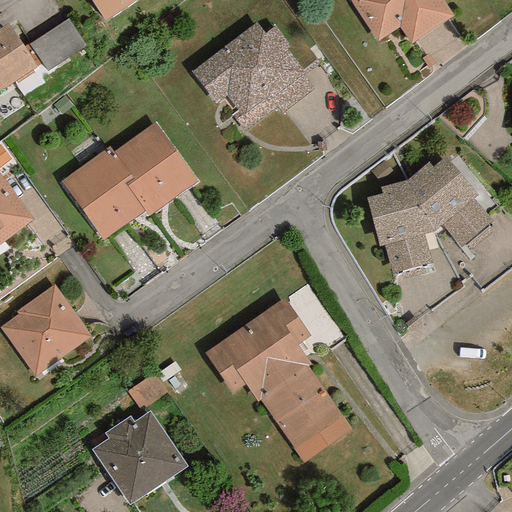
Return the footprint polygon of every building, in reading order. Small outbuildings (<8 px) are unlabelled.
[(88,0),(110,32),(156,0),(88,0)] [(352,0),(346,5),(377,51),(401,35),(411,49),(451,22),(437,1),(438,0),(352,0)] [(32,39),(48,69),(87,48),(72,19),(32,39)] [(6,32),(0,36),(0,103),(38,77),(6,32)] [(254,33),(190,76),(215,113),(226,106),(246,135),(275,115),(282,125),(319,99),(274,33),(260,42),(254,33)] [(151,124),(59,188),(101,248),(194,184),(151,124)] [(381,204),(365,207),(375,255),(388,253),(394,280),(433,272),(427,244),(441,233),(458,254),(487,230),(470,209),(481,201),(451,164),(431,180),(427,167),(406,189),(379,194),(381,204)] [(0,182),(0,247),(31,225),(0,182)] [(53,292),(0,328),(0,337),(32,384),(89,344),(53,292)] [(282,308),(203,360),(228,397),(245,386),(301,470),(350,436),(293,350),(305,342),(282,308)] [(130,389),(141,406),(167,390),(157,373),(130,389)] [(130,511),(183,476),(141,417),(86,455),(125,511),(130,511)]
